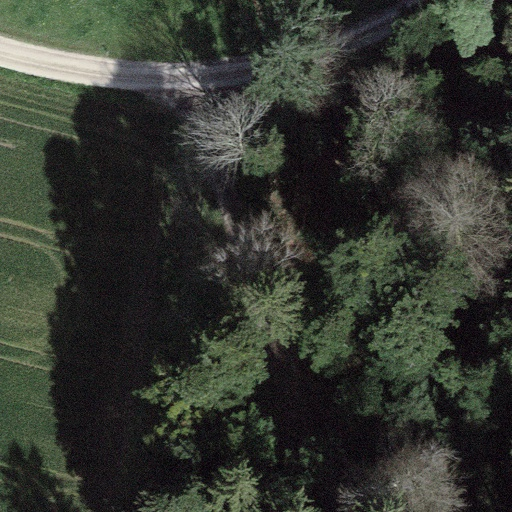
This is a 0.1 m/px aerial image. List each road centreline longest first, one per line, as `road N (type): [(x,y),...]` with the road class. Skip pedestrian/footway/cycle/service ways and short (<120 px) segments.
road 1 (track): [(275,511),(259,453),(243,59)]
road 2 (track): [(404,0),(243,59),(139,65),(0,39)]
